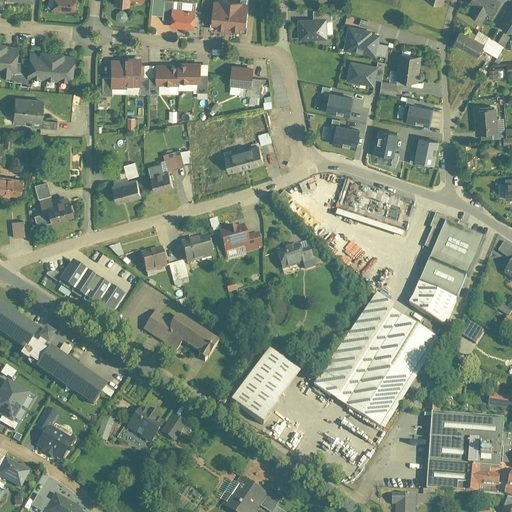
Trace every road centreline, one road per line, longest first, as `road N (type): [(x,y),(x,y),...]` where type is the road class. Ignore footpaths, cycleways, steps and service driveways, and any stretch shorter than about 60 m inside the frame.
road 1 (residential): [(0,272),(352,511)]
road 2 (residential): [(313,169),(280,60),(245,48),(93,35)]
road 3 (residential): [(313,169),(85,239)]
road 4 (residential): [(455,0),(443,67),(448,201)]
road 5 (unknown): [(345,506),(418,389)]
road 6 (residential): [(85,239),(87,106)]
road 7 (residential): [(0,441),(59,475),(100,511)]
